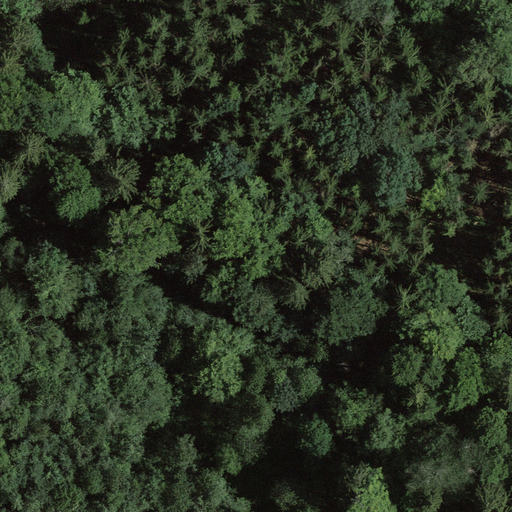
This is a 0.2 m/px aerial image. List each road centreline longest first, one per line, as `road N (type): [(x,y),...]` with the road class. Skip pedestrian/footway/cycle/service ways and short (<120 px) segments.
road 1 (track): [(0,138),(97,199),(227,319),(383,388),(511,469)]
road 2 (track): [(195,297),(0,190)]
